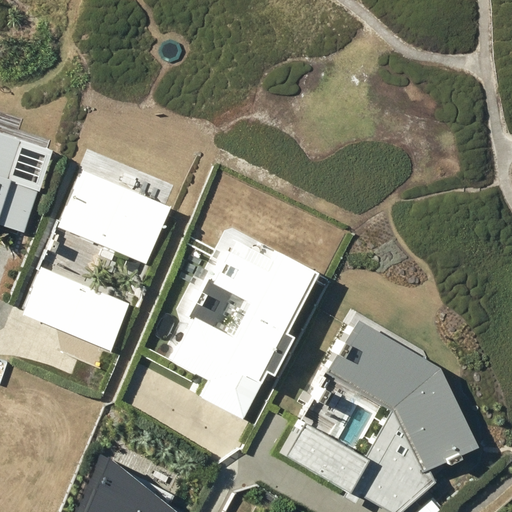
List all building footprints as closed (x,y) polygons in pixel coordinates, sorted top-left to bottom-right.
[(0,223),(23,231),(39,184),(11,174),(23,138),(0,130),(0,223)] [(59,224),(146,261),(170,203),(83,166),(59,224)] [(250,264),(218,247),(160,356),(198,376),(189,393),(232,416),(245,390),(250,392),(283,331),(275,327),(306,269),(261,245),(250,264)] [(43,265),(24,311),(111,348),(130,301),(43,265)] [(358,317),(329,369),(394,406),(367,454),(305,420),(286,452),(352,488),(348,496),(357,501),(362,491),(397,511),(435,479),(429,466),(479,443),(442,364),(358,317)] [(350,508),(265,460),(254,480),(310,511),(375,511),(368,508),(366,511),(351,511),(349,510),(350,508)]
